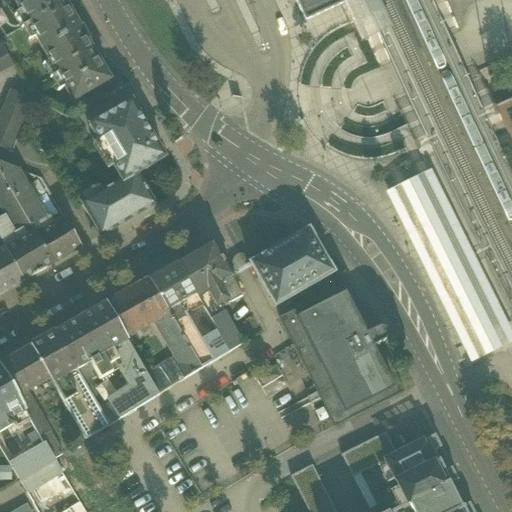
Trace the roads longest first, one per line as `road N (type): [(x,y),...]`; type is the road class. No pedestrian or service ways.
road 1 (tertiary): [(511,509),(363,236),(337,210),(244,152)]
road 2 (tertiary): [(244,152),(173,96),(106,0)]
road 3 (tertiary): [(244,152),(197,212),(101,269)]
road 4 (residential): [(0,158),(49,178),(101,269)]
